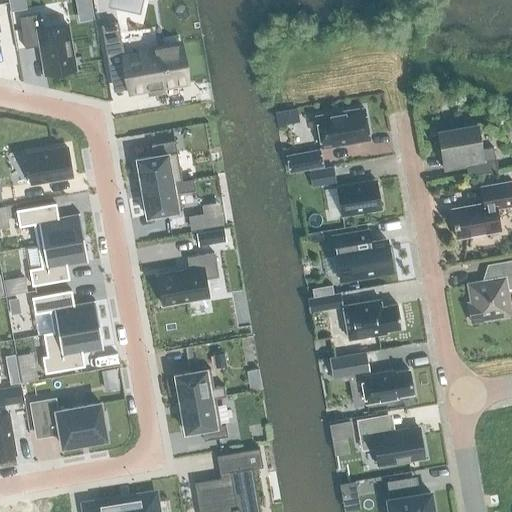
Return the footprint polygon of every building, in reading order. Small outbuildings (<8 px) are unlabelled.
[(91,6),(76,9),(78,21),(93,18),(91,6)] [(39,14),(18,17),(24,49),(40,46),(45,75),(74,70),(66,24),(42,29),(39,14)] [(117,23),(101,25),(109,72),(124,69),(128,89),(129,93),(147,90),(148,93),(163,91),(162,87),(187,83),(180,43),(123,53),(117,23)] [(322,148),(369,140),(363,108),(316,116),(322,148)] [(465,165),(467,177),(497,172),(493,148),(481,150),(477,126),(437,133),(443,169),(465,165)] [(153,156),(136,159),(141,188),(177,182),(177,183),(181,182),(176,152),(174,141),(150,145),(153,156)] [(67,148),(25,156),(30,184),(72,177),(67,148)] [(290,172),(320,166),(318,151),(287,156),(290,172)] [(311,187),(335,183),(332,167),(309,171),(311,187)] [(177,182),(141,188),(146,217),(182,210),(179,194),(195,191),(192,180),(181,182),(177,183),(177,182)] [(341,215),(381,208),(376,181),(337,188),(341,215)] [(454,226),(456,239),(499,231),(495,209),(511,205),(511,183),(511,182),(480,187),(483,204),(451,209),(453,222),(453,226),(454,226)] [(55,203),(16,210),(19,227),(33,225),(37,246),(83,238),(79,213),(77,213),(78,215),(58,218),(55,203)] [(191,233),(206,230),(203,217),(188,219),(191,233)] [(335,236),(342,280),(394,271),(388,239),(372,242),(370,230),(335,236)] [(197,236),(199,249),(212,247),(210,234),(197,236)] [(41,267),(28,269),(31,286),(69,280),(66,265),(86,261),(86,263),(87,262),(83,238),(37,246),(41,267)] [(189,270),(157,275),(162,306),(208,297),(205,279),(218,277),(214,253),(186,258),(189,270)] [(511,260),(487,265),(489,281),(468,285),(471,304),(467,304),(470,322),(496,318),(496,316),(509,314),(505,290),(511,288),(511,260)] [(23,278),(3,281),(6,295),(25,292),(23,278)] [(313,298),(333,294),(331,285),(311,289),(313,298)] [(71,290),(31,297),(34,314),(49,312),(52,332),(52,333),(98,325),(94,300),(93,301),(93,302),(73,305),(71,290)] [(321,296),(324,311),(342,308),(340,293),(321,296)] [(16,300),(8,301),(11,314),(19,312),(16,300)] [(386,333),(386,331),(401,328),(397,305),(381,307),(380,300),(343,306),(349,340),(386,333)] [(47,356),(42,357),(45,374),(84,366),(82,352),(101,348),(101,349),(103,349),(98,325),(52,333),(52,332),(43,334),(47,356)] [(331,378),(369,372),(365,352),(328,359),(331,378)] [(223,353),(213,355),(215,368),(225,366),(223,353)] [(64,389),(107,384),(105,369),(62,373),(64,389)] [(210,369),(174,375),(179,404),(215,397),(215,398),(225,397),(223,386),(213,387),(210,369)] [(395,370),(364,376),(368,403),(400,398),(399,396),(415,393),(411,369),(395,372),(395,370)] [(17,370),(7,372),(9,384),(19,383),(17,370)] [(55,377),(22,381),(24,395),(57,392),(55,377)] [(18,386),(0,389),(0,405),(21,402),(18,386)] [(215,397),(179,404),(185,432),(201,429),(203,441),(227,437),(225,425),(220,426),(215,398),(215,397)] [(54,399),(30,403),(35,435),(52,432),(51,428),(58,427),(59,435),(62,447),(78,444),(80,443),(87,442),(89,442),(106,439),(104,430),(108,429),(105,411),(101,412),(99,403),(57,411),(54,399)] [(355,404),(338,406),(341,418),(357,415),(355,404)] [(7,413),(0,414),(0,457),(15,455),(7,413)] [(375,448),(378,466),(423,458),(418,428),(387,433),(384,416),(357,421),(362,450),(375,448)] [(329,426),(335,457),(344,455),(340,433),(352,430),(351,421),(329,426)] [(195,482),(193,483),(198,511),(221,511),(232,510),(231,511),(259,511),(252,469),(262,467),(259,448),(216,456),(220,478),(221,483),(196,488),(195,482)] [(406,478),(386,482),(389,499),(387,500),(388,511),(432,511),(429,493),(419,494),(409,496),(406,478)] [(358,497),(356,484),(356,483),(339,486),(342,500),(358,497)] [(87,505),(85,506),(85,511),(155,511),(153,495),(129,499),(130,500),(121,502),(121,500),(99,504),(99,507),(87,509),(87,505)]
